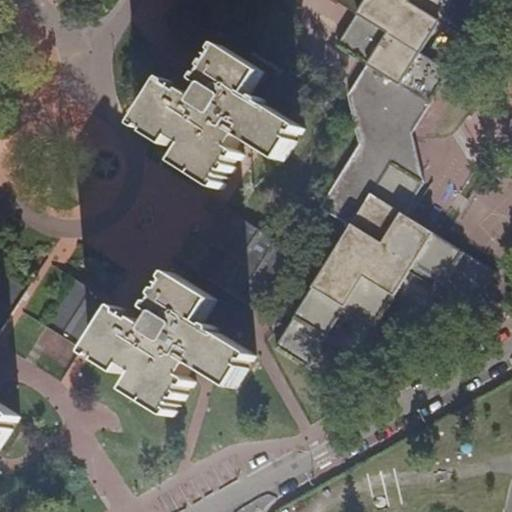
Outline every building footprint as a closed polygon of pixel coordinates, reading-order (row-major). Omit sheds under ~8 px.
[(324,274),(319,282),(278,348),(310,370),(329,341),(355,358),(395,297),(425,316),(445,285),(475,304),(496,273),(405,215),(424,183),(413,134),(451,73),(421,53),(453,0),(336,0),(358,14),(338,46),(367,67),(350,95),(362,144),(324,205),(354,225),(324,274)] [(271,104),(261,98),(259,100),(251,95),(265,71),(226,46),(222,53),(226,55),(221,64),(216,62),(211,69),(215,72),(212,77),(208,75),(204,81),(211,86),(204,100),(192,93),(189,97),(176,89),(178,85),(171,80),(142,127),(149,132),(151,129),(156,133),(159,129),(179,141),(182,137),(194,144),(186,157),(205,169),(200,175),(211,183),(225,191),(230,185),(226,182),(232,173),(235,175),(240,168),(237,165),(241,159),(245,160),(248,155),(241,150),(249,137),(284,159),(296,139),(302,143),(309,132),(270,107),(271,104)] [(259,96),(271,74),(265,71),(251,95),(259,100),(261,98),(259,96)] [(159,129),(156,133),(154,137),(175,149),(179,141),(159,129)] [(284,159),(290,162),(302,143),(296,139),(284,159)] [(182,164),(200,175),(205,169),(186,157),(182,164)] [(199,271),(236,214),(212,199),(175,257),(199,271)] [(199,271),(261,311),(291,264),(295,256),(298,253),(236,214),(199,271)] [(324,274),(295,256),(291,264),(319,282),(324,274)] [(0,333),(29,289),(0,270),(0,333)] [(122,306),(91,355),(97,359),(100,356),(105,359),(108,355),(127,368),(130,364),(144,373),(137,384),(155,396),(152,401),(175,416),(179,410),(176,408),(182,399),(185,400),(190,393),(187,390),(190,385),(193,387),(199,379),(191,374),(198,363),(232,384),(245,363),(247,365),(251,359),(255,360),(258,356),(217,332),(220,328),(214,324),(211,327),(207,325),(200,320),(214,297),(175,272),(171,279),(174,281),(168,289),(165,288),(160,296),(163,299),(160,303),(157,302),(152,309),(160,315),(153,326),(142,319),(139,323),(126,315),(128,310),(122,306)] [(112,300),(76,278),(47,326),(82,348),(112,300)] [(207,325),(222,301),(214,297),(200,320),(207,325)] [(108,355),(105,359),(103,363),(123,375),(127,368),(108,355)] [(251,368),(247,365),(245,363),(232,384),(239,388),(251,368)] [(155,396),(137,384),(133,389),(148,398),(152,401),(155,396)] [(0,436),(8,424),(10,425),(15,419),(19,421),(22,415),(0,401),(0,436)] [(15,428),(10,425),(8,424),(0,436),(0,445),(2,447),(15,428)] [(38,478),(56,511),(66,511),(87,501),(66,463),(38,478)]
